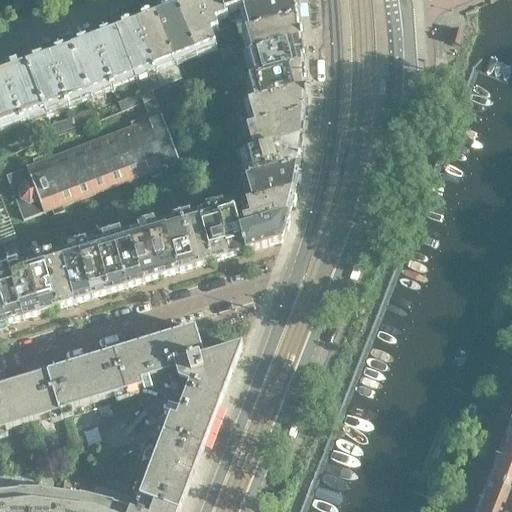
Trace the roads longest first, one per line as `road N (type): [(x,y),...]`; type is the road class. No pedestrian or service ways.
road 1 (primary): [(254,511),(390,138),(399,74),(392,0)]
road 2 (residential): [(302,273),(0,364)]
road 3 (primary): [(334,0),(326,194),(302,273)]
road 4 (primary): [(302,273),(207,511)]
road 5 (residential): [(461,511),(511,383)]
road 6 (residential): [(0,46),(124,0)]
